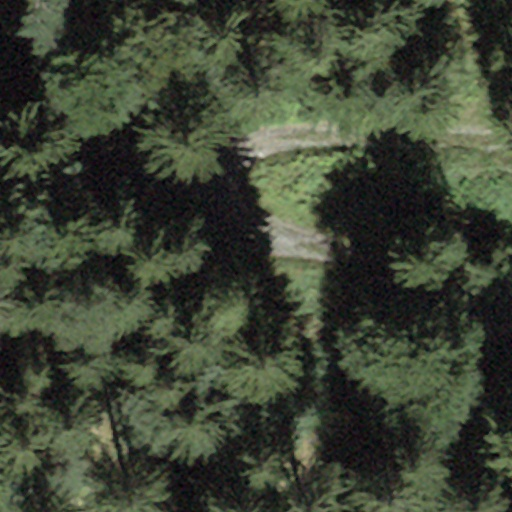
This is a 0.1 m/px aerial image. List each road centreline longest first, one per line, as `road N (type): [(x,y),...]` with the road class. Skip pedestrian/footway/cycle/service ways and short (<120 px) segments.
road 1 (track): [(511,303),(234,221),(215,180),(245,144),(511,138)]
road 2 (track): [(215,180),(123,153),(0,84)]
